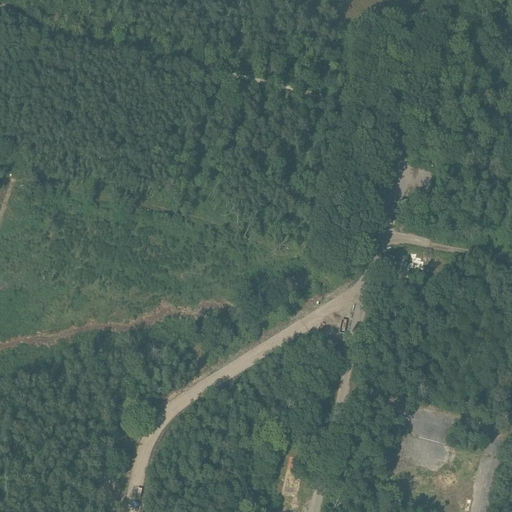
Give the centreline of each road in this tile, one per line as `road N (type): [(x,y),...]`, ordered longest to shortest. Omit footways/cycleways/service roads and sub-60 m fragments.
road 1 (track): [(401,128),(310,93),(81,44),(0,7)]
road 2 (track): [(361,305),(324,314),(177,408),(150,436),(130,511)]
road 3 (track): [(479,511),(495,437),(342,395)]
road 4 (track): [(361,305),(316,511)]
road 5 (unclassified): [(432,0),(385,202)]
road 6 (track): [(379,236),(511,265)]
